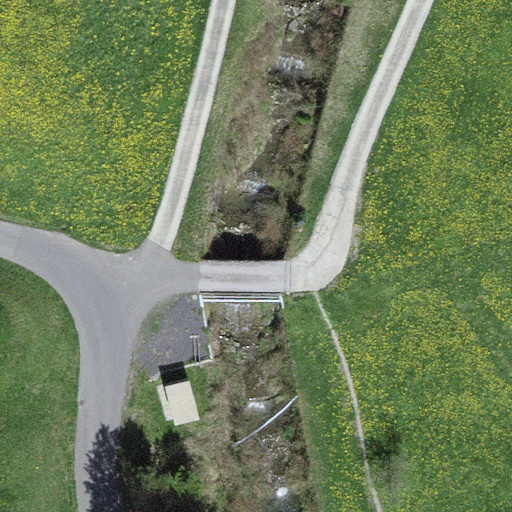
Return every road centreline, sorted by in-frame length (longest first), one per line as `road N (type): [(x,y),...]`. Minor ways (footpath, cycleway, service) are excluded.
road 1 (unclassified): [(100,511),(107,295),(0,244)]
road 2 (track): [(144,280),(221,0)]
